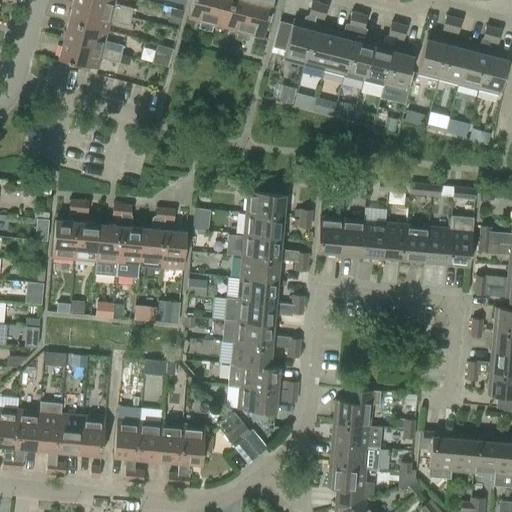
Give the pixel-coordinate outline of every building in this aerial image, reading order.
[(73,0),(73,2),(130,17),(133,8),(114,3),(115,0),(73,0)] [(205,30),(212,0),(192,0),(187,18),(200,21),(198,28),(205,30)] [(214,24),(225,27),(232,0),(212,0),(205,30),(212,32),(214,24)] [(235,38),(242,39),(252,0),(232,0),(225,27),(237,30),(235,38)] [(252,0),(242,39),(249,41),(251,34),(263,37),(272,0),(252,0)] [(304,22),(293,19),(282,58),(303,64),(314,24),(316,17),(319,3),(312,1),(308,15),(305,16),(304,22)] [(73,2),(68,21),(107,31),(110,21),(128,26),(130,17),(73,2)] [(327,5),(319,3),(316,17),(323,19),(327,5)] [(343,32),(333,29),(323,69),(343,74),(358,13),(351,11),(348,25),(345,24),(343,32)] [(363,79),(373,40),(363,37),(365,29),(363,29),(366,15),(358,13),(343,74),(363,79)] [(442,29),(450,31),(453,17),(446,15),(442,29)] [(461,19),(453,17),(450,31),(458,33),(461,19)] [(104,41),(107,31),(68,21),(63,39),(121,54),(123,46),(104,41)] [(388,35),(395,37),(398,24),(391,22),(388,35)] [(333,29),(314,24),(303,64),(323,69),(333,29)] [(406,26),(398,24),(395,37),(403,39),(406,26)] [(487,49),(489,41),(492,27),(486,25),(482,38),(481,38),(479,46),(468,44),(457,83),(477,88),(487,49)] [(501,29),(492,27),(489,41),(497,43),(501,29)] [(416,72),(438,78),(448,38),(427,33),(416,72)] [(438,78),(457,83),(468,44),(448,38),(438,78)] [(120,55),(121,54),(63,39),(58,58),(97,69),(100,58),(128,65),(130,57),(120,55)] [(363,79),(383,84),(393,45),(373,40),(363,79)] [(414,50),(393,45),(383,84),(404,90),(414,50)] [(509,54),(487,49),(477,88),(498,94),(509,54)] [(168,67),(171,55),(154,50),(151,63),(168,67)] [(277,101),(291,105),(295,92),(296,89),(281,84),(277,101)] [(305,95),(295,92),(291,105),(301,108),(305,95)] [(315,97),(312,111),(332,116),(336,103),(315,97)] [(472,126),(469,136),(487,140),(489,130),(472,126)] [(344,187),(345,177),(337,176),(336,186),(344,187)] [(345,177),(344,187),(353,188),(354,178),(345,177)] [(388,191),(388,181),(380,180),(379,190),(388,191)] [(285,194),(282,194),(283,183),(255,181),(254,192),(247,191),(245,213),(283,217),(285,194)] [(388,181),(388,191),(397,192),(398,182),(388,181)] [(422,194),(431,195),(431,185),(409,183),(408,193),(422,194)] [(431,185),(431,195),(440,196),(440,186),(431,185)] [(475,199),(476,189),(452,187),(451,201),(460,201),(460,197),(475,199)] [(493,200),(494,191),(484,190),(483,199),(493,200)] [(69,211),(78,212),(79,201),(70,200),(69,211)] [(88,202),(79,201),(78,212),(87,213),(88,202)] [(111,225),(98,224),(94,261),(93,274),(115,276),(121,205),(113,204),(111,225)] [(137,265),(138,265),(141,227),(129,226),(131,206),(121,205),(115,276),(136,278),(137,265)] [(150,228),(141,227),(138,265),(159,267),(162,229),(163,220),(164,209),(156,208),(155,216),(153,215),(151,217),(150,228)] [(174,210),(164,209),(163,220),(173,221),(174,210)] [(300,210),(300,218),(311,219),(311,210),(300,210)] [(245,213),(243,235),(281,238),(283,217),(245,213)] [(450,228),(447,265),(469,267),(473,218),(450,216),(449,228),(450,228)] [(339,255),(342,219),(320,217),(317,253),(339,255)] [(37,218),(36,226),(48,227),(48,219),(37,218)] [(310,228),(311,219),(300,218),(299,227),(310,228)] [(339,255),(361,257),(363,220),(342,219),(339,255)] [(73,259),(77,222),(55,220),(52,258),(73,259)] [(361,257),(382,259),(385,222),(363,220),(361,257)] [(73,259),(94,261),(98,224),(77,222),(73,259)] [(382,259),(404,261),(407,224),(385,222),(382,259)] [(404,261),(425,263),(428,226),(407,224),(404,261)] [(449,228),(428,226),(425,263),(447,265),(450,228),(449,228)] [(481,226),(480,233),(479,242),(489,243),(490,227),(481,226)] [(162,229),(159,267),(182,269),(186,231),(162,229)] [(511,230),(511,235),(500,234),(499,243),(511,244),(511,230)] [(296,261),(296,262),(307,263),(308,253),(298,252),(298,251),(280,249),(281,238),(243,235),(242,256),(279,260),(296,261)] [(488,251),(489,243),(479,242),(479,250),(488,251)] [(509,266),(511,266),(511,244),(499,243),(498,253),(510,254),(509,266)] [(242,256),(240,278),(277,281),(279,260),(242,256)] [(306,271),(307,263),(296,262),(295,270),(306,271)] [(485,276),(485,277),(476,276),(475,285),(511,287),(511,266),(509,266),(508,278),(485,276)] [(240,278),(238,299),(275,303),(277,281),(240,278)] [(188,279),(187,294),(204,295),(206,280),(188,279)] [(506,297),(505,308),(511,309),(511,287),(475,285),(475,293),(484,294),(484,295),(506,297)] [(113,295),(111,316),(131,318),(133,297),(113,295)] [(293,295),(292,304),(292,305),(303,306),(304,296),(293,295)] [(292,304),(275,303),(238,299),(225,298),(223,320),(273,324),(274,313),(292,315),(292,313),(302,314),(303,306),(292,305),(292,304)] [(57,309),(82,310),(83,302),(57,300),(57,309)] [(133,316),(156,317),(156,305),(134,304),(133,316)] [(511,309),(505,308),(495,307),(493,329),(511,331),(511,309)] [(472,319),(472,328),(481,328),(482,320),(472,319)] [(290,337),(272,336),(273,324),(223,320),(221,342),(234,343),(234,342),(271,346),(288,348),(288,347),(299,349),(300,339),(290,338),(290,337)] [(480,337),(481,328),(472,328),(471,336),(480,337)] [(511,331),(493,329),(491,351),(511,352),(511,331)] [(234,343),(232,363),(241,364),(270,367),(270,366),(271,346),(234,342),(234,343)] [(298,358),(299,349),(288,347),(288,348),(287,357),(298,358)] [(63,366),(64,353),(44,351),(43,365),(63,366)] [(511,352),(491,351),(490,361),(475,360),(475,362),(468,362),(467,370),(477,371),(489,373),(489,372),(511,374),(511,352)] [(227,384),(239,385),(276,389),(276,388),(278,367),(270,366),(270,367),(241,364),(232,363),(232,364),(229,363),(227,384)] [(476,381),(477,371),(467,370),(466,380),(476,381)] [(487,395),(498,396),(496,407),(511,409),(511,374),(489,372),(489,373),(487,395)] [(285,381),(285,389),(296,390),(296,382),(285,381)] [(274,412),(275,399),(295,401),(296,390),(285,389),(276,389),(239,385),(237,409),(274,412)] [(333,421),(369,425),(371,404),(379,405),(380,392),(347,389),(346,401),(335,400),(333,421)] [(46,473),(54,474),(55,463),(56,463),(57,451),(56,451),(60,413),(61,403),(40,401),(39,411),(35,449),(47,450),(46,462),(47,462),(46,473)] [(0,445),(4,446),(1,469),(12,470),(17,409),(0,407),(0,445)] [(140,408),(138,421),(135,458),(156,460),(160,423),(159,423),(161,410),(140,408)] [(23,460),(24,448),(35,449),(39,411),(17,409),(12,470),(21,471),(22,460),(23,460)] [(249,433),(232,412),(226,417),(243,438),(249,433)] [(60,413),(56,451),(57,451),(78,453),(82,415),(60,413)] [(82,415),(78,453),(100,455),(104,417),(82,415)] [(226,417),(216,425),(232,446),(243,438),(226,417)] [(404,428),(413,429),(415,419),(405,418),(404,428)] [(135,458),(138,421),(116,419),(112,456),(126,457),(125,469),(124,480),(133,481),(134,470),(135,458)] [(333,421),(331,443),(378,447),(380,426),(369,425),(333,421)] [(182,425),(160,423),(156,460),(178,462),(182,425)] [(204,427),(182,425),(178,462),(177,474),(176,485),(187,486),(189,473),(188,472),(188,463),(201,464),(202,453),(210,454),(212,437),(203,436),(204,427)] [(413,429),(404,428),(403,435),(413,436),(413,429)] [(431,442),(428,469),(427,477),(450,479),(451,471),(450,471),(453,434),(423,432),(422,441),(431,442)] [(476,436),(453,434),(450,471),(451,471),(473,473),(476,436)] [(473,473),(494,474),(497,438),(476,436),(473,473)] [(511,487),(511,439),(497,438),(494,474),(493,486),(511,487)] [(329,465),(365,468),(377,469),(378,447),(331,443),(329,465)] [(64,475),(65,464),(56,463),(55,463),(54,474),(64,475)] [(409,472),(410,464),(400,463),(400,471),(409,472)] [(364,482),(365,468),(329,465),(327,488),(336,488),(335,507),(363,499),(363,498),(371,495),(372,482),(364,482)] [(90,477),(99,478),(100,467),(91,466),(90,477)] [(134,470),(133,481),(142,482),(143,471),(134,470)] [(177,474),(168,473),(167,484),(176,485),(177,474)] [(470,497),(470,502),(468,511),(482,511),(484,498),(470,497)] [(373,511),(363,499),(335,507),(335,508),(337,511),(373,511)] [(460,511),(466,511),(468,511),(470,502),(461,501),(460,511)] [(421,508),(424,511),(428,511),(433,508),(428,502),(421,508)]
